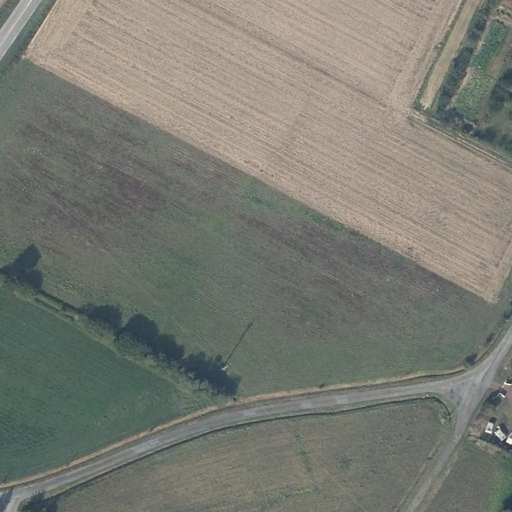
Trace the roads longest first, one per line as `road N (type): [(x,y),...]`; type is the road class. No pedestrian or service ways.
road 1 (unclassified): [(0,498),(214,422),(441,385),(472,388)]
road 2 (unclassified): [(472,388),(454,440),(411,511)]
